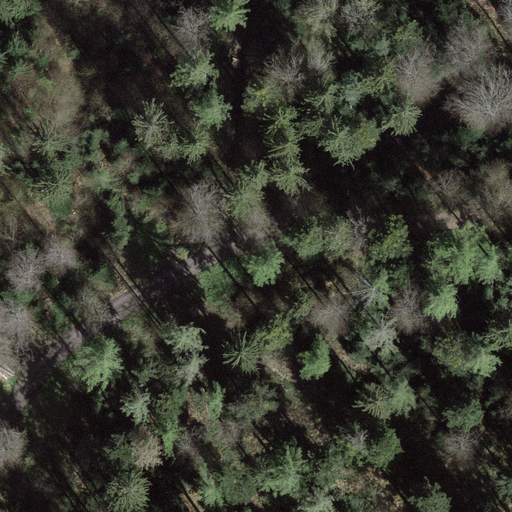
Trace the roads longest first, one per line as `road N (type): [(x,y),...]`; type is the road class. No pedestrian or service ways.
road 1 (track): [(0,426),(56,350),(116,306),(211,255),(511,214)]
road 2 (track): [(211,255),(393,136),(511,82)]
